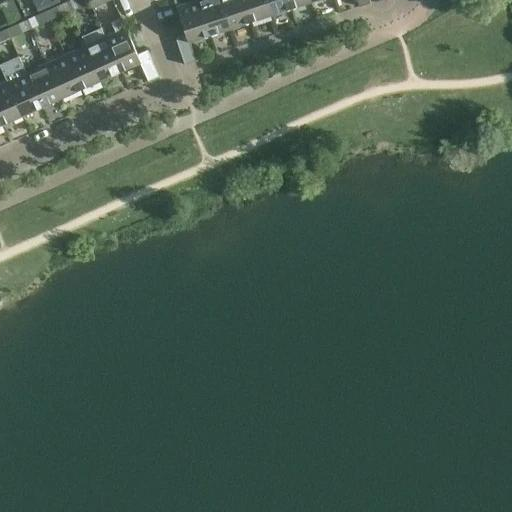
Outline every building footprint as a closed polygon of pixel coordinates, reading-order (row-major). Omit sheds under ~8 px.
[(11,0),(0,5),(8,24),(21,18),(12,0),(11,0)] [(70,0),(66,2),(70,11),(89,2),(88,0),(70,0)] [(90,2),(93,9),(111,0),(88,0),(89,2),(90,2)] [(176,39),(185,66),(196,62),(190,43),(210,36),(198,0),(177,7),(186,35),(176,39)] [(199,0),(198,0),(210,36),(230,29),(220,0),(199,0)] [(220,0),(230,29),(251,23),(243,0),(220,0)] [(243,0),(251,23),(271,16),(265,0),(243,0)] [(265,0),(271,16),(292,9),(288,0),(265,0)] [(288,0),(292,9),(312,2),(311,0),(288,0)] [(46,11),(50,20),(70,11),(66,2),(46,11)] [(26,20),(30,29),(50,20),(46,11),(26,20)] [(140,63),(148,82),(159,77),(148,51),(138,55),(121,19),(112,23),(116,33),(105,38),(121,72),(140,63)] [(7,29),(11,38),(30,29),(26,20),(7,29)] [(0,31),(0,42),(11,38),(7,29),(0,31)] [(121,72),(105,38),(101,29),(82,37),(86,47),(101,81),(121,72)] [(66,55),(81,90),(101,81),(86,47),(66,55)] [(46,64),(62,99),(81,90),(66,55),(46,64)] [(27,73),(19,56),(0,64),(0,66),(7,82),(23,116),(42,108),(42,107),(27,73)] [(27,73),(42,107),(62,99),(46,64),(27,73)] [(0,85),(0,118),(3,125),(23,116),(7,82),(0,85)]
